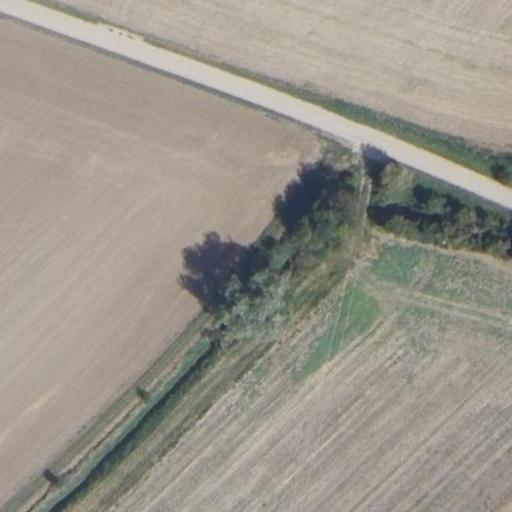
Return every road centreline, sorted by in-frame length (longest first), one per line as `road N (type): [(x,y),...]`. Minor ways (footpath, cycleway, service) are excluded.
road 1 (track): [(0,0),(511,200)]
road 2 (track): [(0,510),(295,215),(350,138)]
road 3 (track): [(75,511),(368,217),(375,148)]
